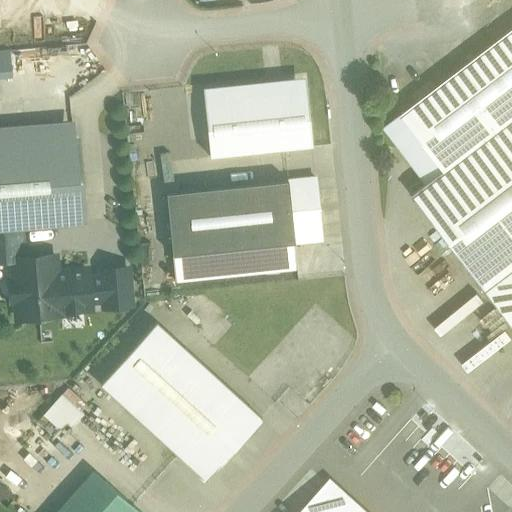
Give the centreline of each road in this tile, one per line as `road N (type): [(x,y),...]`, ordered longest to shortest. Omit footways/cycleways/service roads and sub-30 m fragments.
road 1 (residential): [(399,351),(369,279),(341,16)]
road 2 (residential): [(399,351),(247,511)]
road 3 (residential): [(341,16),(146,34)]
road 4 (residential): [(511,461),(399,351)]
